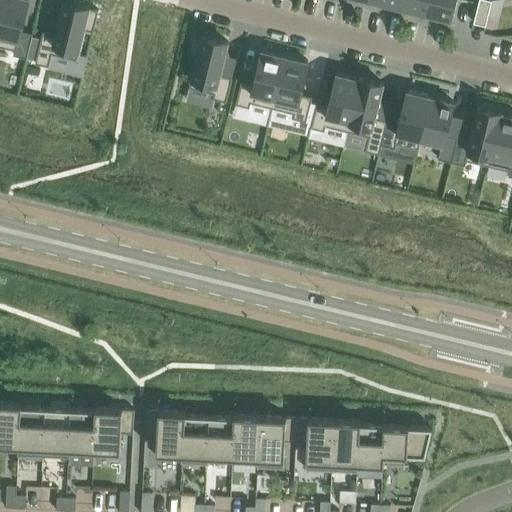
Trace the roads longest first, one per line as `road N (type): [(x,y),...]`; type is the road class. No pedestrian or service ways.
road 1 (tertiary): [(36,236),(493,348)]
road 2 (residential): [(201,0),(511,77)]
